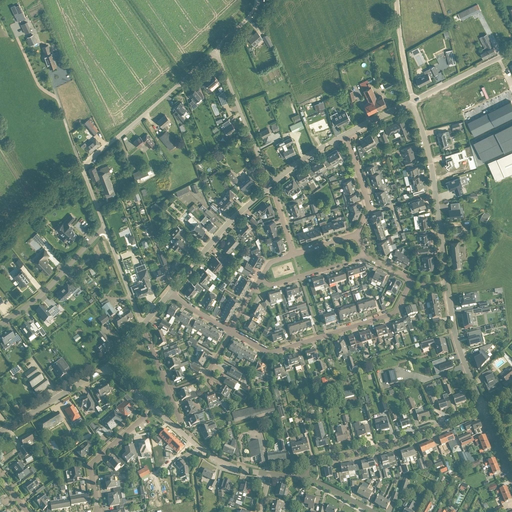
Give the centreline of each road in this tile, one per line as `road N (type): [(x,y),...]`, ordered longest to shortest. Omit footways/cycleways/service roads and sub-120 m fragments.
road 1 (unclassified): [(105,227),(82,168),(215,50)]
road 2 (residential): [(231,331),(276,351),(394,313),(411,279)]
road 3 (residential): [(305,478),(317,460),(395,443),(484,408)]
road 4 (unclassified): [(446,283),(413,100)]
road 5 (unclassified): [(170,292),(270,184)]
road 6 (unclassified): [(270,184),(215,50)]
road 7 (residential): [(105,227),(42,294),(0,324)]
road 8 (unclassified): [(269,474),(204,452),(153,408)]
road 9 (unclassified): [(484,408),(457,347),(446,283)]
road 10 (residential): [(97,511),(90,465),(153,408)]
road 11 (unclassified): [(0,432),(105,368)]
